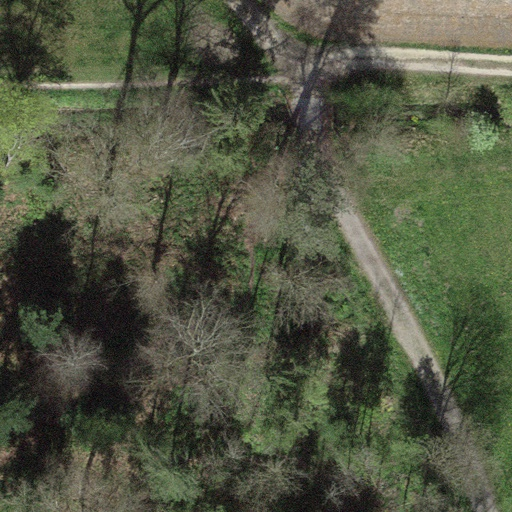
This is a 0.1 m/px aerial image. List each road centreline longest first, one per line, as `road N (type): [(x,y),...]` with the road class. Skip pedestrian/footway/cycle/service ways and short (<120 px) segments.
road 1 (track): [(334,141),(289,203),(71,303),(0,395)]
road 2 (track): [(492,511),(481,457),(334,141)]
road 3 (track): [(287,62),(511,70)]
